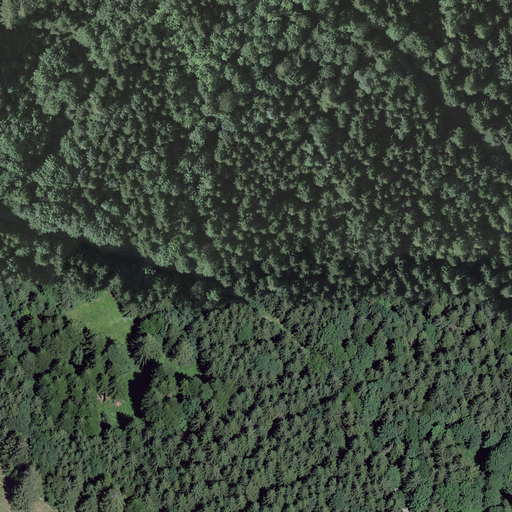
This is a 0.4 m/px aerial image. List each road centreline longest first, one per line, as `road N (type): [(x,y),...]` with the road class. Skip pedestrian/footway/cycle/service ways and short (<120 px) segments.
road 1 (track): [(404,511),(382,452),(326,372),(223,284),(0,216)]
road 2 (track): [(352,0),(511,157)]
